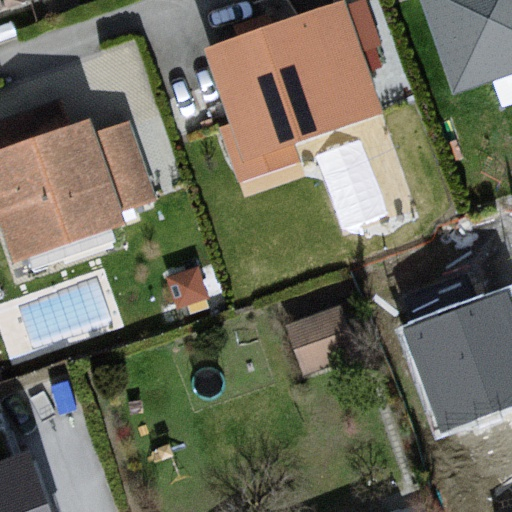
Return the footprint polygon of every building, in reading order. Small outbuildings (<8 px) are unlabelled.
[(511,0),(421,0),(456,97),(511,76),(511,0)] [(204,56),(244,182),(293,166),(285,141),(371,114),(339,12),(204,56)] [(0,150),(0,237),(7,262),(118,231),(113,213),(143,205),(123,132),(97,140),(93,124),(0,150)] [(511,298),(509,290),(401,327),(438,433),(511,407),(511,298)] [(43,511),(21,441),(0,449),(0,511),(43,511)]
